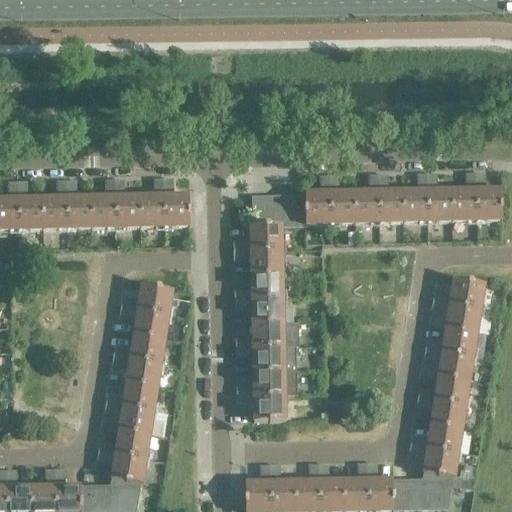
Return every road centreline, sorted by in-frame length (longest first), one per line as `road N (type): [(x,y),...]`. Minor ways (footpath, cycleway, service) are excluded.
road 1 (primary): [(0,8),(511,1)]
road 2 (residential): [(220,459),(394,452),(423,270),(439,259),(511,259)]
road 3 (residential): [(0,459),(80,456),(116,267),(215,258)]
road 4 (residential): [(511,155),(214,162)]
road 5 (residential): [(0,161),(214,162)]
road 6 (residential): [(215,258),(220,459)]
